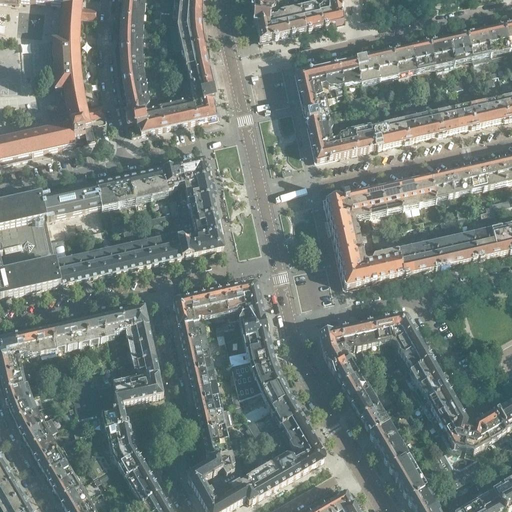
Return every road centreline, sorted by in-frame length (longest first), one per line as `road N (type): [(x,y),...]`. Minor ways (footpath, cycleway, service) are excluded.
road 1 (residential): [(261,199),(511,143)]
road 2 (residential): [(187,511),(170,477),(176,385),(154,291)]
road 3 (residential): [(125,163),(106,77),(109,0)]
road 4 (residential): [(0,325),(154,291)]
road 5 (unclassified): [(355,470),(316,401),(290,327)]
road 6 (residential): [(511,6),(362,43)]
road 7 (residential): [(362,43),(234,71)]
road 8 (residential): [(478,411),(415,299)]
road 9 (residential): [(125,163),(0,191)]
road 10 (residential): [(290,327),(415,299)]
road 11 (residential): [(154,291),(276,261)]
